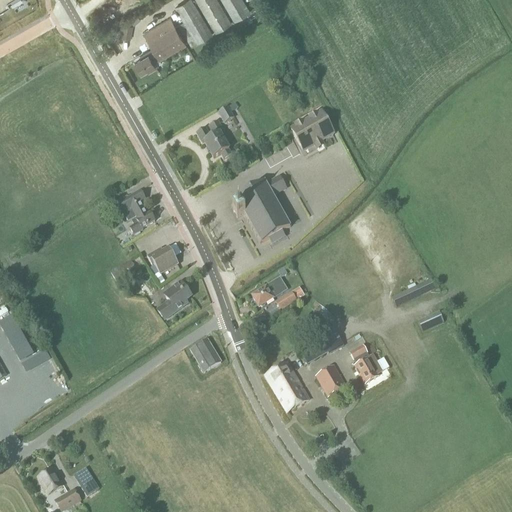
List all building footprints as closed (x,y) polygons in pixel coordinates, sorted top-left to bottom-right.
[(0,0),(0,9),(10,4),(8,0),(0,0)] [(192,0),(188,0),(175,8),(197,45),(213,35),(192,0)] [(217,0),(195,0),(216,34),(232,24),(217,0)] [(243,0),(221,0),(235,23),(251,13),(243,0)] [(101,30),(112,25),(109,17),(97,21),(101,30)] [(132,26),(138,22),(136,18),(130,22),(132,26)] [(154,65),(160,61),(187,45),(170,18),(143,34),(152,49),(140,57),(141,59),(135,63),(141,74),(148,70),(149,72),(156,68),(154,65)] [(133,27),(123,25),(120,39),(131,40),(133,27)] [(234,104),(228,108),(218,114),(224,125),(234,119),(231,114),(238,110),(234,104)] [(334,136),(321,113),(291,130),(303,153),(315,146),(317,150),(324,146),(322,143),(334,136)] [(219,134),(224,132),(218,122),(208,128),(214,137),(210,139),(205,130),(197,134),(202,144),(204,143),(214,160),(221,156),(224,161),(232,156),(219,134)] [(233,211),(238,220),(245,215),(262,244),(269,240),(272,245),(284,238),(282,233),(289,229),(272,198),(286,190),(280,178),(265,186),(264,184),(237,200),(241,207),(233,211)] [(140,192),(118,205),(128,223),(136,219),(137,220),(136,220),(138,224),(130,229),(134,236),(143,231),(142,230),(155,223),(150,214),(148,215),(141,204),(145,202),(140,192)] [(113,205),(115,204),(112,197),(102,203),(99,205),(104,214),(115,208),(113,205)] [(152,267),(154,266),(160,276),(178,266),(169,249),(159,255),(158,252),(147,258),(152,267)] [(118,287),(119,287),(139,275),(131,262),(110,274),(118,287)] [(287,275),(284,271),(283,270),(278,273),(278,274),(281,279),(287,275)] [(265,304),(287,291),(280,280),(252,297),(259,308),(261,307),(262,308),(266,306),(265,304)] [(431,280),(392,298),(397,308),(436,291),(431,280)] [(165,321),(187,305),(185,302),(191,298),(181,284),(164,296),(170,303),(158,312),(165,321)] [(291,294),(273,305),(278,313),(296,303),(291,294)] [(414,325),(419,335),(440,325),(434,314),(414,325)] [(336,334),(300,354),(307,366),(343,346),(336,334)] [(199,366),(216,356),(207,341),(190,351),(199,366)] [(355,367),(365,385),(379,377),(378,376),(382,373),(373,357),(368,359),(366,355),(367,354),(363,348),(350,355),(354,362),(354,361),(357,366),(355,367)] [(9,356),(21,385),(36,378),(32,368),(23,372),(15,354),(9,356)] [(204,374),(221,364),(216,356),(199,366),(204,374)] [(287,364),(265,377),(287,414),(309,401),(287,364)] [(346,388),(334,367),(315,378),(328,399),(346,388)] [(62,487),(52,471),(38,480),(48,496),(62,487)] [(84,474),(74,480),(87,499),(96,493),(84,474)] [(59,511),(64,511),(81,502),(74,490),(54,502),(59,511)]
